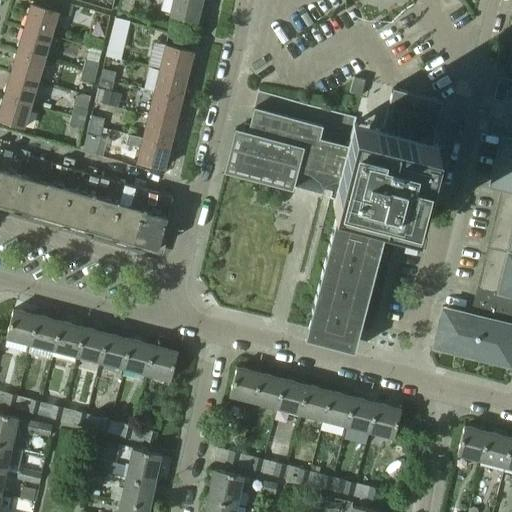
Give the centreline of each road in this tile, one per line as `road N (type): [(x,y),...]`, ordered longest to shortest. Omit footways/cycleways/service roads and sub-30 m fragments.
road 1 (residential): [(494,0),(409,380)]
road 2 (residential): [(176,272),(247,0)]
road 3 (residential): [(0,280),(148,319),(187,319)]
road 4 (residential): [(220,330),(178,511)]
road 5 (residential): [(176,272),(0,222)]
road 6 (residential): [(409,380),(275,344)]
road 7 (residential): [(422,511),(443,389)]
